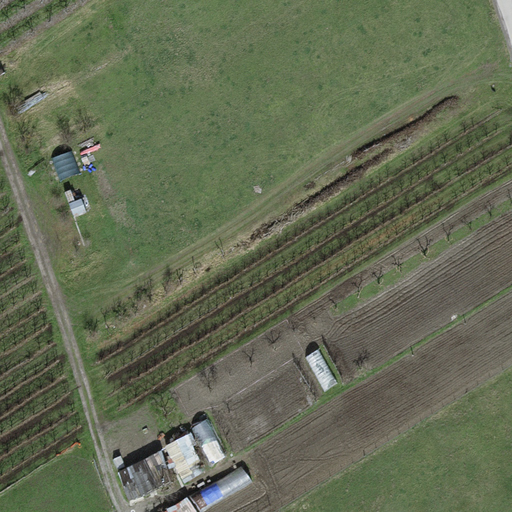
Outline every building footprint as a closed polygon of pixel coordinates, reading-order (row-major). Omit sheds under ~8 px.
[(74,152),(54,159),(63,183),(82,176),(74,152)] [(87,214),(82,201),(72,205),(76,217),(87,214)] [(162,447),(143,415),(125,426),(144,458),(162,447)] [(202,463),(188,436),(165,448),(179,475),(202,463)] [(174,485),(160,455),(119,474),(132,504),(174,485)] [(202,504),(252,477),(244,462),(194,489),(202,504)] [(195,511),(187,500),(164,511),(195,511)]
